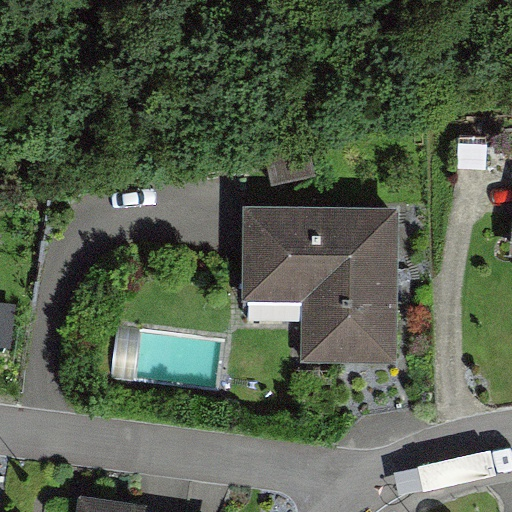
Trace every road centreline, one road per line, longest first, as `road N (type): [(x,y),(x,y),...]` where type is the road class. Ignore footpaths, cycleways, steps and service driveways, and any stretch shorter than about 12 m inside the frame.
road 1 (residential): [(356,501),(306,469),(0,430)]
road 2 (unknown): [(502,185),(478,193),(457,235),(456,367),(469,444)]
road 3 (residential): [(356,501),(429,457),(511,436)]
